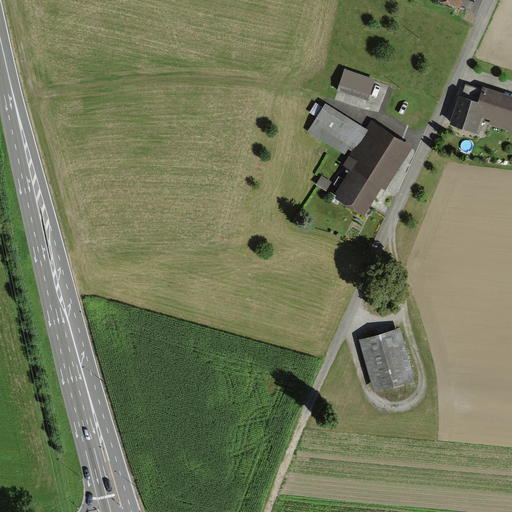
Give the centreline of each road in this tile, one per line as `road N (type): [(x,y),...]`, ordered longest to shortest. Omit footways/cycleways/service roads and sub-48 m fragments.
road 1 (residential): [(264,511),(490,0)]
road 2 (track): [(10,0),(34,91),(239,81),(341,104),(425,139)]
road 3 (primary): [(0,47),(91,403)]
